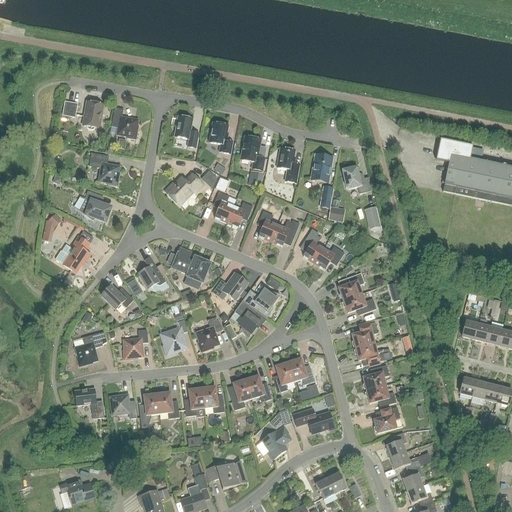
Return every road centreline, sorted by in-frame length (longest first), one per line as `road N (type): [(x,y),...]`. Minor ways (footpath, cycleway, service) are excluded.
road 1 (residential): [(161,97),(235,109),(290,134),(356,145)]
road 2 (residential): [(96,380),(216,368),(265,349)]
road 3 (residential): [(306,295),(275,273),(164,229)]
road 4 (residential): [(234,511),(295,462),(352,449)]
road 5 (residential): [(352,449),(322,330)]
